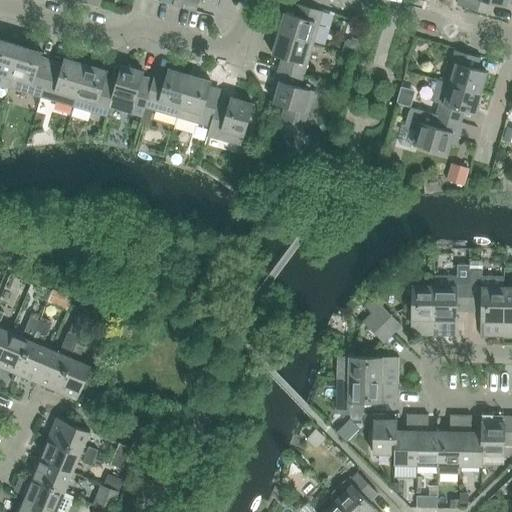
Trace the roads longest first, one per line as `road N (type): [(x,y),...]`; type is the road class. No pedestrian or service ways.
road 1 (residential): [(30,11),(218,63),(246,41),(258,0)]
road 2 (residential): [(511,35),(393,0)]
